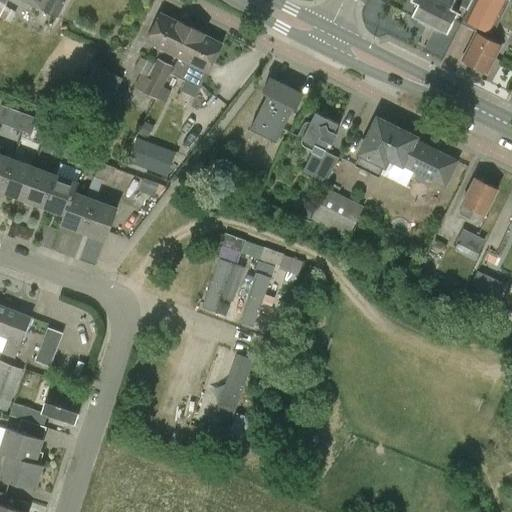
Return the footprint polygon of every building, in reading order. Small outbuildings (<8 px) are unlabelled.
[(0,0),(0,18),(8,1),(5,0),(0,0)] [(65,2),(61,0),(22,0),(57,17),(65,2)] [(406,0),(402,8),(413,14),(412,16),(447,34),(461,8),(467,12),(473,0),(406,0)] [(485,0),(474,0),(461,25),(465,27),(475,32),(467,48),(468,48),(462,61),(486,73),(492,61),(494,62),(502,46),(491,40),(505,11),(485,0)] [(147,42),(177,57),(192,27),(179,21),(179,22),(161,13),(147,42)] [(192,27),(177,57),(190,63),(182,78),(200,87),(222,44),(204,35),(205,34),(192,27)] [(154,64),(141,57),(134,70),(148,76),(154,64)] [(142,92),(157,100),(161,92),(167,81),(174,67),(158,60),(142,92)] [(110,107),(124,79),(99,67),(85,94),(110,107)] [(270,78),(263,92),(268,94),(250,129),(276,142),(294,107),(296,108),(303,95),(270,78)] [(0,123),(16,129),(21,115),(1,107),(0,109),(0,123)] [(327,183),(339,158),(325,151),(330,142),(332,143),(337,134),(334,133),(339,124),(327,118),(328,118),(328,116),(328,115),(327,115),(327,113),(326,113),(325,112),(324,112),(322,112),(321,113),(320,113),(319,114),(315,112),(310,123),(309,122),(307,123),(305,123),(304,124),(303,124),(303,125),(297,137),(302,139),(302,140),(302,142),(303,144),(303,145),(304,146),(305,147),(314,152),(304,172),(327,183)] [(16,129),(23,132),(29,117),(21,115),(16,129)] [(37,120),(29,117),(23,132),(32,135),(37,120)] [(416,137),(377,118),(360,153),(361,154),(355,165),(379,177),(389,158),(418,172),(414,179),(424,183),(428,177),(445,185),(457,161),(415,140),(416,137)] [(153,126),(145,122),(140,132),(148,137),(153,126)] [(55,154),(63,157),(69,141),(61,138),(55,154)] [(175,153),(137,138),(128,162),(166,176),(175,153)] [(77,144),(69,141),(63,157),(71,160),(77,144)] [(0,191),(1,192),(13,159),(0,153),(0,191)] [(23,200),(35,167),(13,159),(1,192),(23,200)] [(95,179),(103,182),(108,165),(101,163),(95,179)] [(117,169),(108,165),(103,182),(111,185),(117,169)] [(44,208),(56,175),(35,167),(23,200),(44,208)] [(56,175),(44,208),(65,215),(75,192),(78,183),(56,175)] [(462,204),(463,204),(458,214),(470,220),(475,210),(485,215),(498,189),(475,178),(462,204)] [(157,184),(144,179),(139,189),(153,195),(157,184)] [(327,188),(311,220),(362,245),(365,239),(352,232),(364,207),(327,188)] [(84,233),(96,200),(75,192),(65,215),(61,225),(84,233)] [(117,208),(96,200),(84,233),(105,241),(117,208)] [(302,203),(298,215),(309,219),(314,207),(302,203)] [(481,249),(485,241),(463,230),(456,243),(459,244),(455,251),(477,262),(484,250),(481,249)] [(246,240),(226,233),(221,245),(242,252),(246,240)] [(279,267),(284,254),(264,247),(263,248),(260,258),(259,259),(279,267)] [(245,267),(220,258),(202,306),(215,310),(220,295),(233,300),(245,267)] [(477,271),(471,285),(499,298),(506,284),(477,271)] [(239,322),(253,327),(270,279),(256,274),(239,322)] [(511,295),(507,293),(501,305),(511,309),(511,295)] [(30,319),(0,307),(0,338),(7,341),(2,354),(15,359),(30,319)] [(32,364),(78,376),(82,361),(36,349),(32,364)] [(231,424),(252,361),(236,356),(215,419),(231,424)] [(0,409),(8,412),(24,370),(0,361),(0,409)] [(43,416),(74,425),(82,401),(51,391),(43,416)] [(208,432),(241,444),(250,419),(237,414),(232,428),(212,421),(208,432)] [(42,436),(45,425),(21,420),(18,430),(42,436)] [(8,430),(0,452),(0,453),(36,465),(44,442),(8,430)] [(43,468),(36,465),(0,453),(7,457),(0,478),(0,480),(35,492),(43,468)] [(18,511),(3,507),(7,494),(0,491),(0,511),(18,511)]
